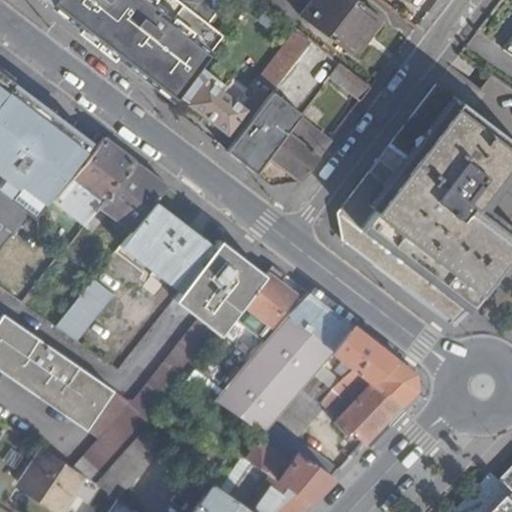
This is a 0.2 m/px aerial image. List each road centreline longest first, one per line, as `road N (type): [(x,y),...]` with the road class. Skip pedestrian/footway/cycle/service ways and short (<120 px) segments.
road 1 (tertiary): [(0,17),(292,240)]
road 2 (residential): [(292,240),(468,0)]
road 3 (tertiary): [(292,240),(459,368)]
road 4 (tertiary): [(457,398),(350,511)]
